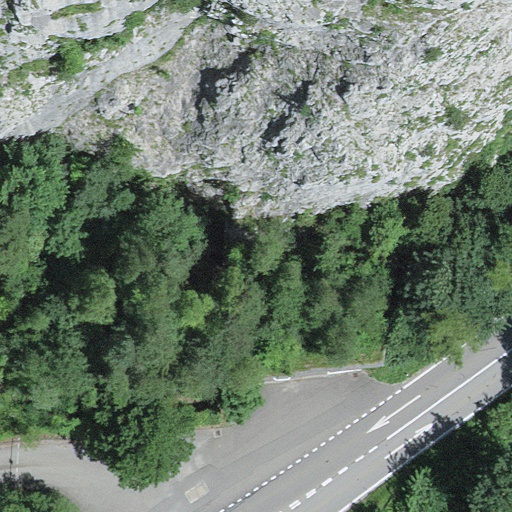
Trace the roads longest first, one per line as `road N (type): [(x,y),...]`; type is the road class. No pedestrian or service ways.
road 1 (primary): [(511,341),(250,511)]
road 2 (primary): [(308,511),(511,353)]
road 3 (track): [(0,467),(73,470),(107,489),(124,511)]
